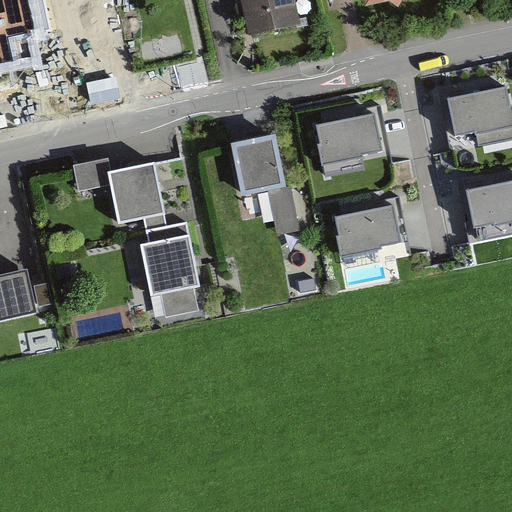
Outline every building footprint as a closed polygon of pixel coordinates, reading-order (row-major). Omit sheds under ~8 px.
[(296,0),(242,0),(251,43),(304,32),(296,0)] [(363,0),(366,12),(390,6),(399,10),(405,3),(419,0),(363,0)] [(0,77),(62,67),(51,1),(0,9),(0,77)] [(506,96),(451,107),(458,140),(476,136),(477,140),(511,132),(511,112),(510,113),(506,96)] [(375,122),(319,134),(322,152),(318,153),(322,171),(363,162),(362,159),(382,154),(375,122)] [(286,192),(275,140),(233,149),(244,201),(270,195),(286,192)] [(112,188),(110,180),(107,164),(75,171),(80,195),(112,188)] [(156,170),(110,180),(112,188),(120,229),(146,224),(148,233),(168,229),(156,170)] [(511,187),(468,198),(475,233),(496,228),(497,231),(511,227),(511,187)] [(286,192),(270,195),(278,238),(301,233),(292,191),(286,192)] [(394,214),(337,226),(341,244),(338,244),(342,265),(383,257),(382,252),(401,248),(394,214)] [(141,251),(152,303),(163,301),(196,294),(202,293),(189,225),(168,229),(148,233),(151,249),(141,251)] [(0,327),(38,320),(29,278),(0,284),(0,327)] [(75,279),(65,281),(67,290),(77,288),(75,279)] [(49,287),(35,290),(39,309),(53,306),(49,287)] [(196,294),(163,301),(167,321),(200,314),(196,294)]
